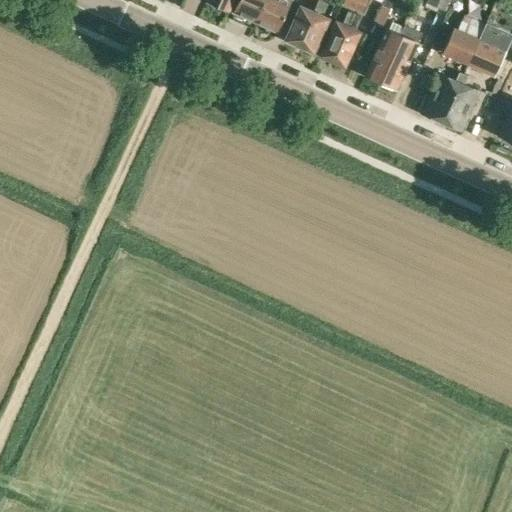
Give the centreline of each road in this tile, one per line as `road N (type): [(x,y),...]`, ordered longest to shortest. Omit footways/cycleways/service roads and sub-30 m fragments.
road 1 (residential): [(511,191),(90,0)]
road 2 (track): [(180,41),(0,436)]
